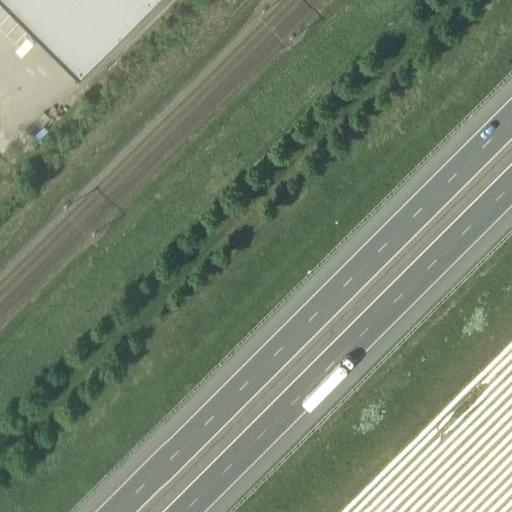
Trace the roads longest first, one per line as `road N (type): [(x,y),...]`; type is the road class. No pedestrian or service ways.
road 1 (motorway): [(511,115),(113,511)]
road 2 (motorway): [(189,511),(511,188)]
